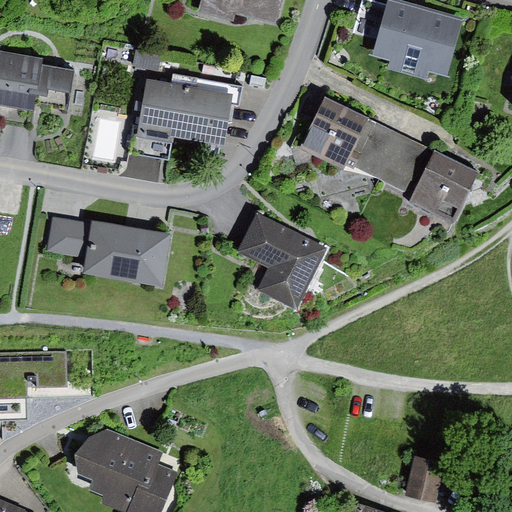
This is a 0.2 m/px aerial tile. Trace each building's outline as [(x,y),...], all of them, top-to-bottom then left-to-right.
[(194,0),(191,16),(241,27),(251,22),(270,27),(277,0),(194,0)] [(375,39),(387,1),(382,0),(363,0),(353,32),(375,39)] [(465,14),(415,0),(387,0),(387,1),(375,39),(372,50),(393,56),(390,67),(427,78),(429,68),(448,73),(465,14)] [(40,59),(0,52),(0,112),(29,117),(32,100),(40,101),(41,91),(64,95),(67,75),(38,70),(40,59)] [(229,94),(140,79),(127,157),(166,163),(170,140),(220,149),(229,94)] [(372,189),(397,136),(319,99),(294,151),(372,189)] [(450,226),(475,174),(397,136),(372,189),(450,226)] [(319,246),(251,214),(231,256),(260,270),(249,292),(289,311),(319,246)] [(84,224),(51,218),(45,253),(78,258),(76,268),(155,281),(164,231),(85,218),(84,224)] [(70,350),(0,352),(0,420),(27,419),(26,398),(31,398),(30,388),(71,387),(70,350)] [(157,511),(180,461),(107,430),(84,439),(67,460),(73,486),(97,497),(94,504),(113,511),(157,511)] [(437,463),(410,457),(402,493),(429,499),(437,463)] [(23,511),(25,511),(1,501),(0,504),(0,511),(23,511)] [(387,511),(388,511),(358,501),(354,511),(387,511)]
